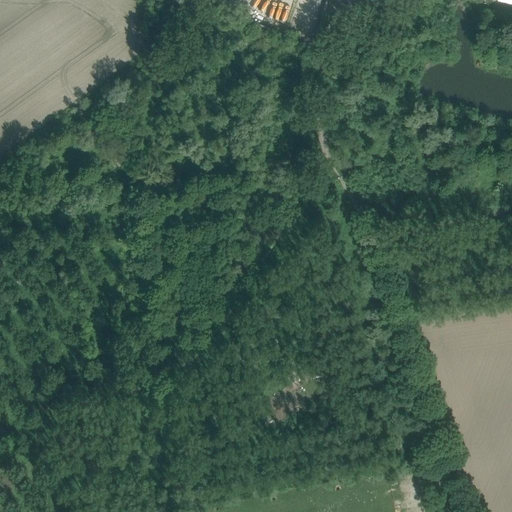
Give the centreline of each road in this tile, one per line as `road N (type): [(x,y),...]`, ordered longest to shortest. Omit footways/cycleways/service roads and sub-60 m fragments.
road 1 (unclassified): [(461,511),(372,244),(320,134),(332,27),(348,4),(365,0)]
road 2 (track): [(79,107),(136,191),(193,173),(331,162)]
road 3 (track): [(372,244),(511,212)]
